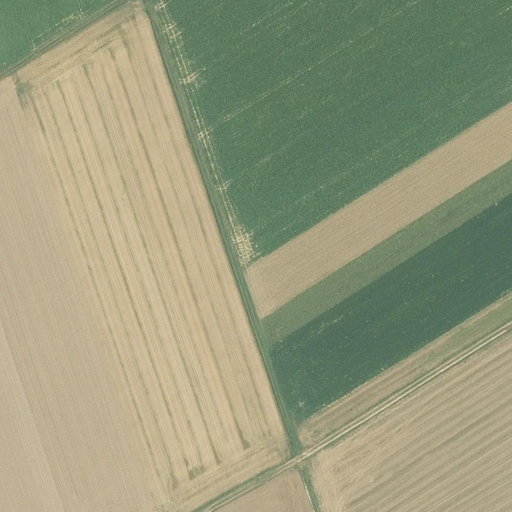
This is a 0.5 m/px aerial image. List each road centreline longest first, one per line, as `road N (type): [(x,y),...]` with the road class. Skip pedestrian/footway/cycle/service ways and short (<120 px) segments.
road 1 (track): [(317,511),(145,0)]
road 2 (track): [(205,511),(511,324)]
road 3 (track): [(122,0),(0,77)]
